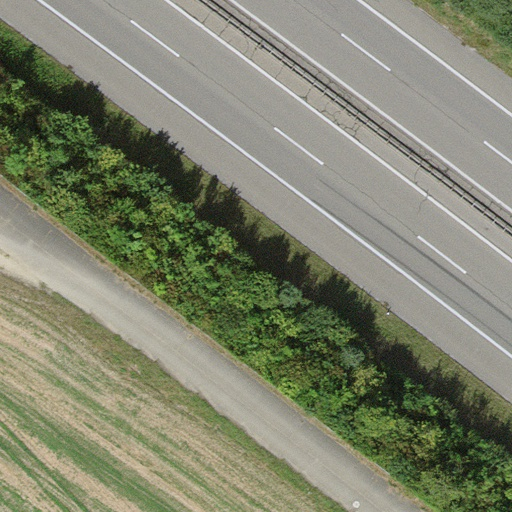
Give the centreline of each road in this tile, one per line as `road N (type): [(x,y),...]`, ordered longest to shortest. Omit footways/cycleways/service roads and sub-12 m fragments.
road 1 (motorway): [(103,0),(511,307)]
road 2 (track): [(370,511),(93,294)]
road 3 (motorway): [(511,157),(303,0)]
road 4 (track): [(93,294),(0,218)]
